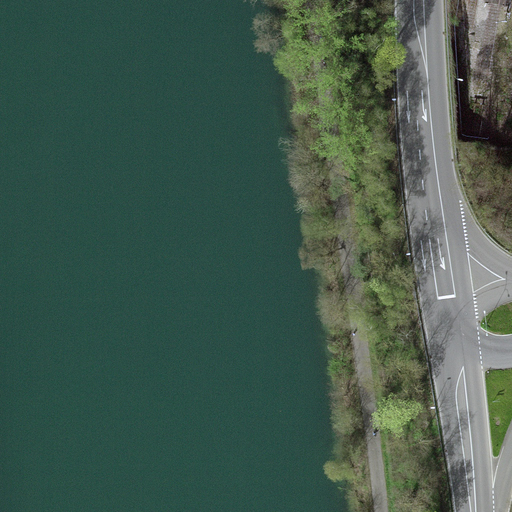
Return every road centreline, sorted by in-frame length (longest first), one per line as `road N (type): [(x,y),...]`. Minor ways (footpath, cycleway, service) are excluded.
road 1 (unclassified): [(318,0),(378,511)]
road 2 (secondary): [(432,206),(418,0)]
road 3 (secondary): [(472,511),(458,358)]
